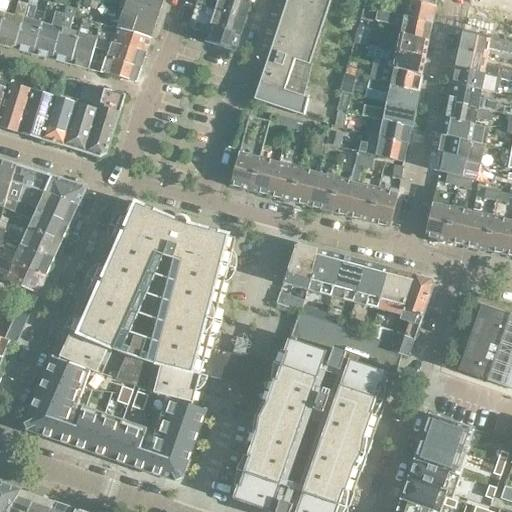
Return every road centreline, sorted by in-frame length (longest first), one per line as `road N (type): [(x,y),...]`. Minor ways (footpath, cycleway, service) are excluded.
road 1 (residential): [(0,443),(114,182)]
road 2 (residential): [(395,250),(440,0)]
road 3 (residential): [(194,205),(265,0)]
road 4 (residential): [(159,511),(0,456)]
road 5 (residential): [(141,94),(0,54)]
road 6 (residential): [(377,511),(424,381)]
road 7 (residential): [(424,381),(455,265)]
